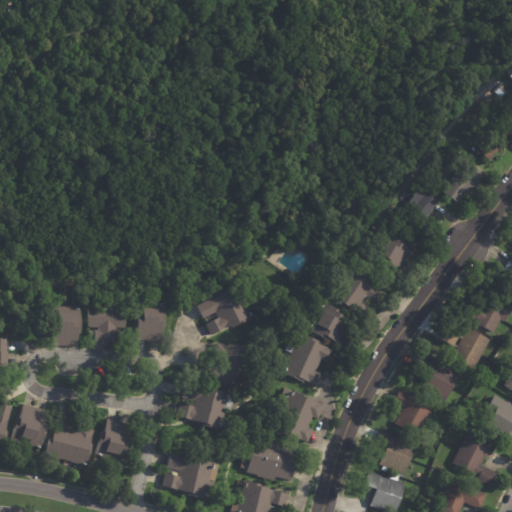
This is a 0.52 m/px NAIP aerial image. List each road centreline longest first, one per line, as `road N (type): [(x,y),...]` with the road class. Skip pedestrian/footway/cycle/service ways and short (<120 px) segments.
road 1 (residential): [(321,511),(348,422),(381,358),(511,182)]
road 2 (residential): [(37,391),(152,405),(154,371),(139,355),(44,354),(26,373),(37,391)]
road 3 (secondary): [(130,511),(0,482)]
